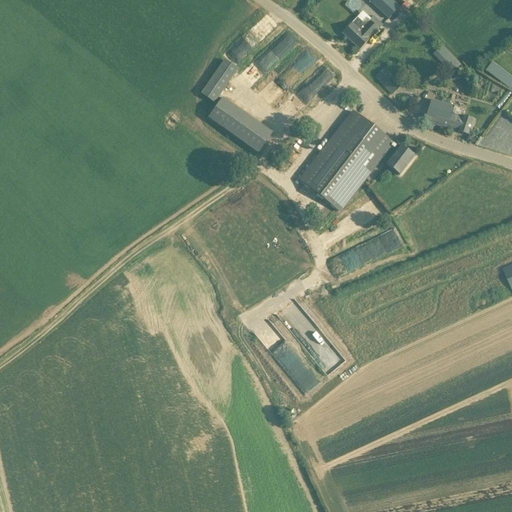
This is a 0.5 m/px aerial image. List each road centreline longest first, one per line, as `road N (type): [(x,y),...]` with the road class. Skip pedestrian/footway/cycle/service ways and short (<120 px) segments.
road 1 (track): [(0,373),(198,213)]
road 2 (unclassified): [(198,213),(256,173),(355,74)]
road 3 (unclassified): [(511,161),(440,140),(355,74)]
